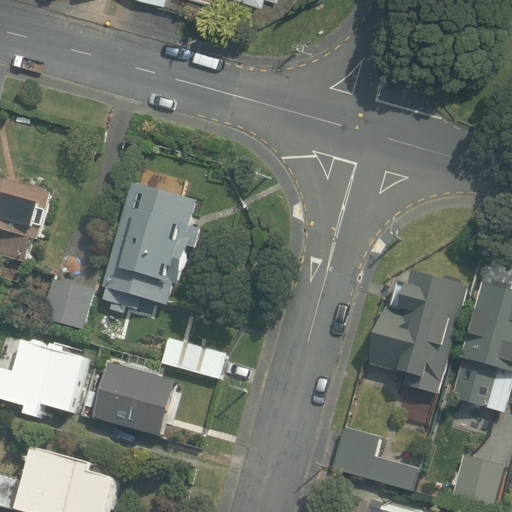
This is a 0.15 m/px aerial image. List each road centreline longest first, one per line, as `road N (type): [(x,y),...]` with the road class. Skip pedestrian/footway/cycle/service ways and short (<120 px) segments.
road 1 (residential): [(261,511),(366,132)]
road 2 (residential): [(0,29),(366,132)]
road 3 (residential): [(366,132),(511,173)]
road 4 (residential): [(405,0),(366,132)]
